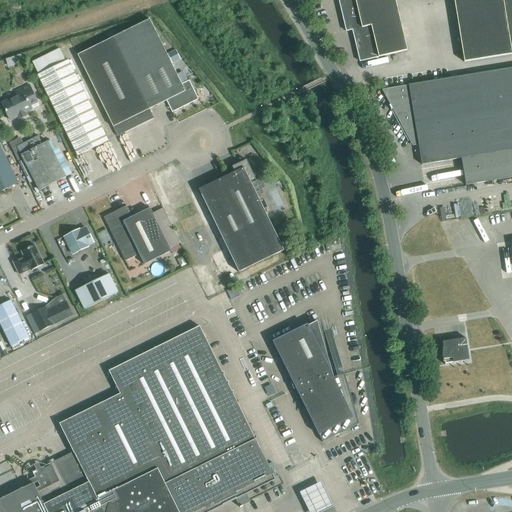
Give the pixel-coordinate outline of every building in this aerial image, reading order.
[(407,51),(394,0),(338,0),(346,32),(352,30),(360,62),(407,51)] [(511,54),(511,0),(453,0),(464,62),(511,54)] [(185,91),(181,84),(171,63),(166,54),(149,19),(77,55),(117,136),(154,118),(149,109),(166,101),(185,91)] [(166,54),(171,63),(178,59),(174,50),(166,54)] [(108,141),(80,84),(68,60),(37,75),(77,156),(108,141)] [(414,146),(418,145),(422,165),(461,158),(465,185),(511,177),(511,67),(408,85),(382,89),(410,141),(414,141),(414,146)] [(198,99),(189,81),(181,84),(185,91),(166,101),(172,112),(198,99)] [(30,105),(37,102),(29,85),(15,92),(17,96),(4,102),(8,109),(5,111),(9,120),(32,109),(30,105)] [(65,177),(47,141),(42,144),(38,136),(16,147),(20,155),(38,190),(65,177)] [(0,191),(18,183),(0,147),(0,146),(0,191)] [(239,273),(283,251),(257,197),(263,194),(260,189),(264,187),(259,178),(256,180),(246,160),(232,167),(234,172),(198,190),(239,273)] [(174,182),(161,189),(171,209),(184,203),(180,196),(183,194),(180,187),(177,189),(174,182)] [(170,248),(150,208),(132,217),(127,206),(103,217),(125,261),(139,254),(144,265),(171,251),(170,248)] [(93,242),(86,228),(80,231),(79,229),(65,237),(73,254),(88,247),(87,245),(93,242)] [(208,231),(186,242),(208,287),(230,277),(208,231)] [(178,244),(170,248),(171,251),(173,254),(181,250),(178,244)] [(34,245),(21,252),(24,257),(13,262),(19,274),(30,269),(31,270),(44,264),(34,245)] [(188,264),(184,256),(177,260),(181,267),(188,264)] [(118,293),(109,274),(75,291),(84,310),(118,293)] [(29,337),(11,300),(0,305),(0,324),(11,346),(29,337)] [(54,325),(73,315),(67,301),(47,311),(45,307),(31,314),(40,332),(54,325)] [(317,321),(273,343),(322,442),(359,424),(344,374),(333,377),(317,321)] [(207,511),(274,477),(199,326),(108,371),(120,394),(177,509),(185,508),(186,511),(207,511)] [(442,342),(443,346),(442,350),(442,353),(442,357),(443,361),(444,364),(469,360),(466,338),(442,342)] [(177,509),(120,394),(59,424),(70,446),(74,454),(60,460),(59,459),(49,464),(50,465),(44,469),(51,483),(47,485),(42,484),(41,488),(37,490),(33,483),(23,488),(0,499),(0,511),(186,511),(185,508),(177,509)] [(321,480),(300,491),(310,511),(318,511),(334,505),(321,480)]
